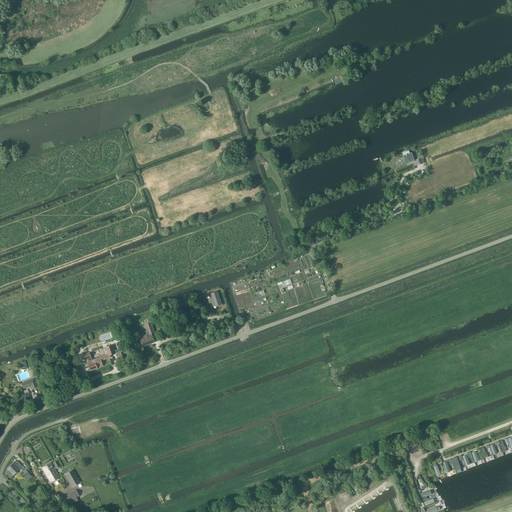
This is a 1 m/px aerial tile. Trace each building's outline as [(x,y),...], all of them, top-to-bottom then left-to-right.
[(414,161),(411,153),(409,154),(408,151),(402,153),(406,164),(414,161)] [(222,306),(218,293),(211,295),(212,299),(208,300),(211,309),(216,307),(216,308),(222,306)] [(216,316),(210,319),(213,327),(220,324),(216,316)] [(151,323),(146,325),(149,332),(150,335),(155,333),(151,323)] [(144,339),(140,340),(143,347),(155,343),(152,334),(150,335),(149,332),(147,333),(148,335),(143,337),(144,339)] [(114,352),(113,348),(115,348),(114,346),(106,349),(108,355),(94,360),(92,360),(91,358),(90,353),(84,355),(85,360),(87,359),(88,362),(87,362),(88,365),(90,371),(97,368),(97,367),(103,365),(101,361),(108,359),(108,357),(120,353),(119,351),(114,352)] [(33,379),(21,384),(23,389),(31,386),(32,390),(37,388),(33,379)] [(22,466),(16,460),(6,469),(8,470),(5,473),(10,478),(19,470),(21,473),(25,469),(22,466)] [(59,478),(54,469),(56,468),(56,469),(60,467),(57,461),(53,463),(55,467),(53,468),(51,463),(42,468),(51,483),(59,478)] [(80,483),(72,470),(65,475),(68,481),(70,481),(73,487),(80,483)] [(63,505),(78,496),(75,491),(60,500),(63,505)]
